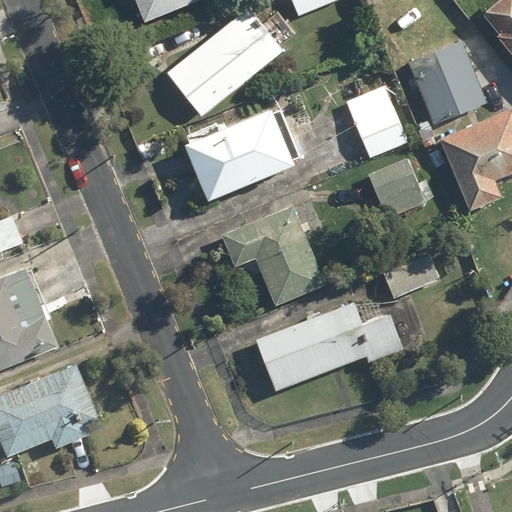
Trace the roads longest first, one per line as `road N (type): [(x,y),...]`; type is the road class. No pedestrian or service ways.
road 1 (residential): [(227,492),(24,0)]
road 2 (residential): [(511,405),(427,444),(227,492)]
